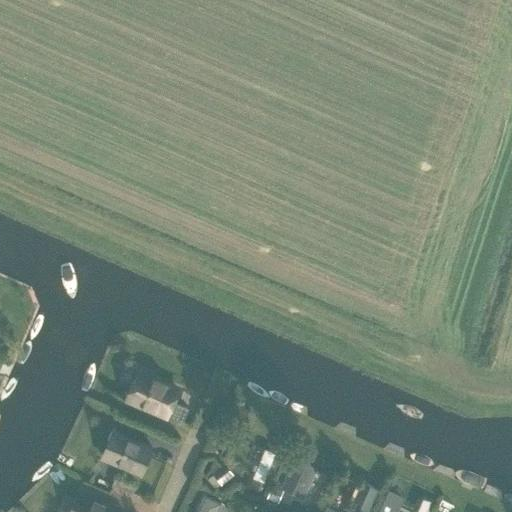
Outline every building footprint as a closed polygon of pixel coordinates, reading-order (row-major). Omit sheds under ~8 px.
[(136,379),(129,398),(166,414),(167,412),(182,419),(187,406),(172,400),(177,388),(156,380),(139,373),(136,379)] [(141,473),(152,447),(114,431),(103,457),(141,473)] [(258,475),(269,445),(256,441),(245,471),(258,475)] [(274,483),(294,493),(309,463),(289,453),(274,483)] [(346,511),(356,511),(370,482),(361,479),(346,511)] [(420,508),(427,494),(414,487),(407,501),(420,508)] [(206,511),(214,497),(199,489),(186,511),(206,511)] [(115,511),(117,509),(80,492),(71,511),(115,511)]
